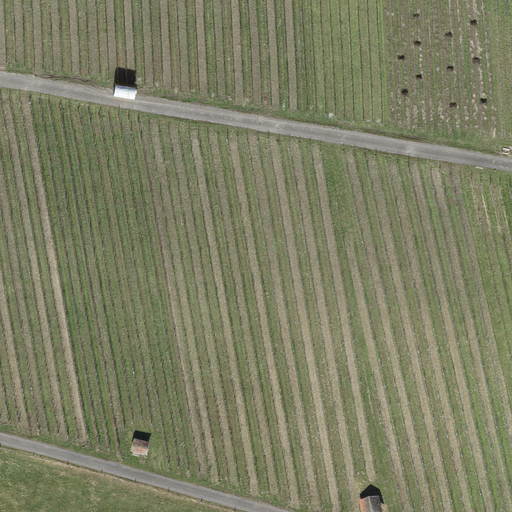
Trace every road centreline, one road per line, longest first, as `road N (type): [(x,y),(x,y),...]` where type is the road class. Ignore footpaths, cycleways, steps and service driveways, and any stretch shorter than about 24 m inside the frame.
road 1 (track): [(0,78),(511,166)]
road 2 (track): [(0,439),(266,511)]
